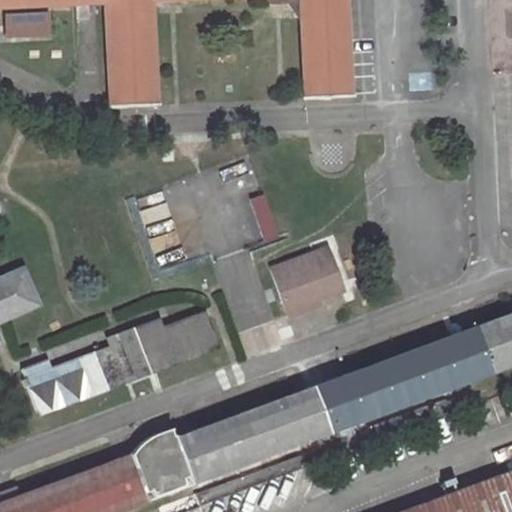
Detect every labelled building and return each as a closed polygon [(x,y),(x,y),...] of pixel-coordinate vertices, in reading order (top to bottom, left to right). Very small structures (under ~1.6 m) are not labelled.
[(305,96),(351,94),(346,0),(0,0),(0,5),(106,1),(111,105),(157,103),(152,0),(286,0),(287,1),(301,1),(305,96)] [(258,240),(274,235),(259,192),(243,197),(258,240)] [(269,268),(288,316),(319,305),(316,299),(340,289),(325,247),(269,268)] [(0,321),(37,306),(20,267),(0,274),(0,321)] [(153,498),(185,485),(182,479),(190,476),(192,481),(511,362),(511,312),(176,437),(174,433),(159,438),(157,432),(144,438),(135,446),(129,455),(5,501),(2,494),(0,494),(0,511),(111,511),(146,499),(143,493),(150,491),(153,498)] [(218,343),(208,316),(166,331),(162,320),(111,338),(116,349),(53,373),(49,362),(22,372),(36,410),(218,343)] [(461,409),(456,395),(422,408),(426,421),(461,409)] [(422,408),(365,429),(369,442),(426,421),(422,408)] [(316,462),(312,449),(195,492),(199,506),(316,462)] [(511,511),(511,474),(412,511),(511,511)]
